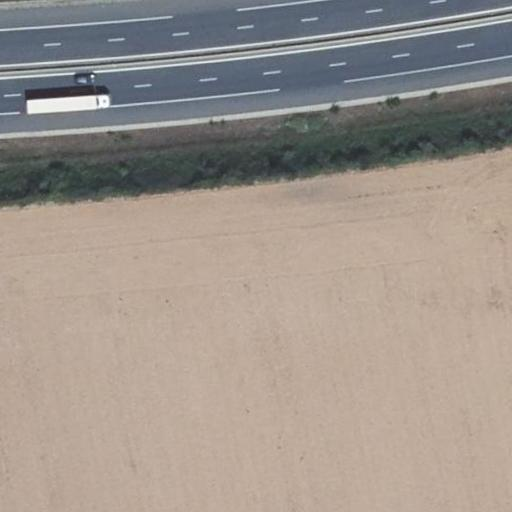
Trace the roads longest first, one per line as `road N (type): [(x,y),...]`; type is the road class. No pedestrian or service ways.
road 1 (trunk): [(0,98),(511,39)]
road 2 (trunk): [(446,0),(0,50)]
